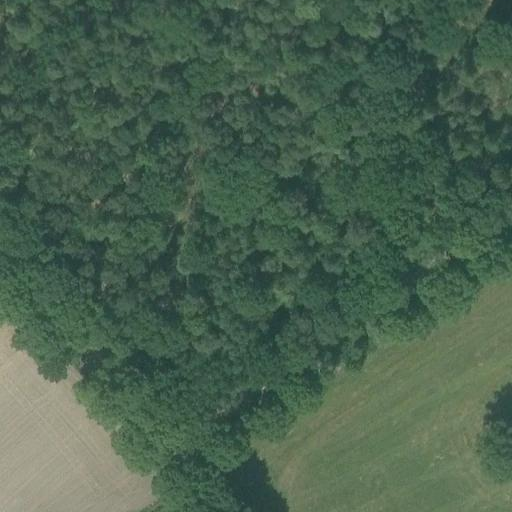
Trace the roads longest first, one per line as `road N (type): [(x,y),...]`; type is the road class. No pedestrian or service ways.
road 1 (track): [(511,212),(220,414),(185,447),(215,511)]
road 2 (track): [(0,242),(185,447)]
